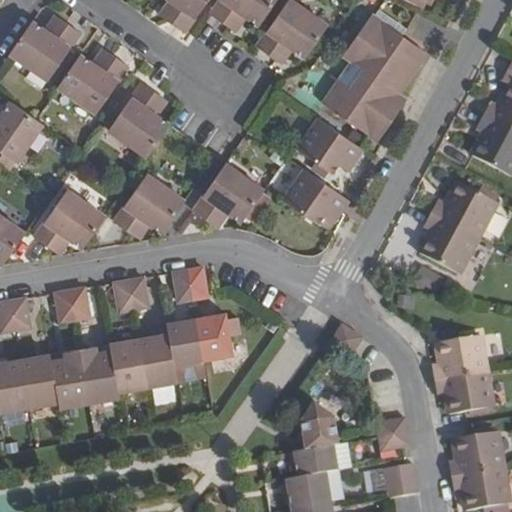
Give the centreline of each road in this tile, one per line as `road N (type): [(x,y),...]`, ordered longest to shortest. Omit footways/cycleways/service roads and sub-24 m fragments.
road 1 (residential): [(499,0),(329,301)]
road 2 (residential): [(329,301),(271,265),(230,253),(0,287)]
road 3 (residential): [(436,511),(406,362),(388,340),(329,301)]
road 4 (residential): [(93,0),(215,83)]
